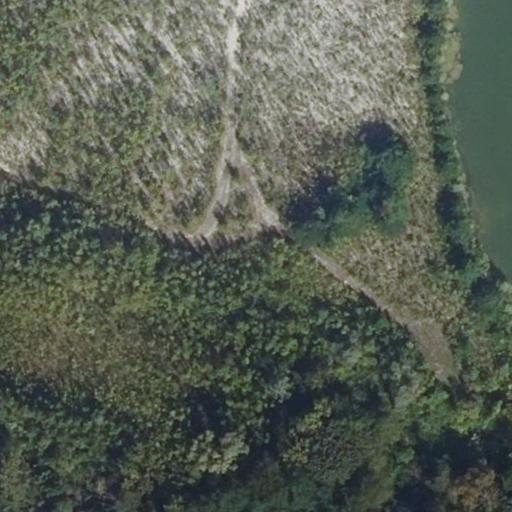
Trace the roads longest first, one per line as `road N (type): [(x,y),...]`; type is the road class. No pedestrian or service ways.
road 1 (track): [(0,165),(180,234),(241,211),(241,112),(260,0)]
road 2 (track): [(241,211),(320,246),(477,377)]
